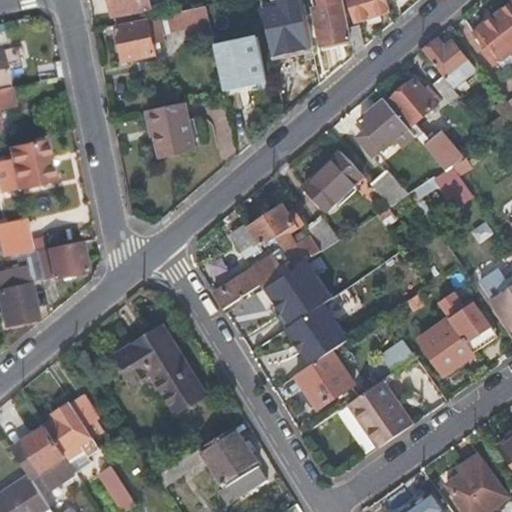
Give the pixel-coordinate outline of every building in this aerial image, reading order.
[(111,0),(116,24),(149,17),(152,17),(150,7),(152,7),(173,2),(172,0),(111,0)] [(348,0),(356,23),(391,11),(387,0),(348,0)] [(352,39),(350,30),(344,2),(314,8),(322,45),(352,39)] [(511,28),(511,3),(479,29),(474,33),(486,48),(511,28)] [(277,52),(312,45),(304,5),(269,12),(277,52)] [(152,17),(149,17),(150,20),(118,26),(124,59),(156,53),(151,25),(166,22),(165,14),(152,17)] [(352,39),(355,56),(365,47),(362,27),(350,30),(352,39)] [(511,28),(486,48),(482,51),(494,66),(511,51),(511,28)] [(216,45),(225,89),(264,80),(256,37),(216,45)] [(439,39),(424,50),(444,76),(453,87),(476,70),(454,41),(445,48),(439,39)] [(0,49),(0,88),(9,86),(1,49),(0,49)] [(444,76),(435,84),(451,104),(461,96),(453,87),(444,76)] [(391,101),(412,127),(410,128),(411,129),(419,137),(447,170),(453,167),(465,158),(443,131),(432,140),(417,123),(443,100),(430,85),(425,89),(416,80),(391,101)] [(281,83),(288,113),(298,105),(293,81),(281,83)] [(0,88),(0,106),(13,104),(9,86),(0,88)] [(410,128),(386,99),(361,120),(370,131),(361,139),(376,158),(397,140),(411,129),(410,128)] [(495,139),(511,127),(511,106),(508,102),(506,99),(496,107),(503,116),(486,128),(495,139)] [(186,101),(147,109),(151,129),(154,128),(159,158),(196,149),(186,101)] [(411,129),(397,140),(404,149),(419,137),(411,129)] [(46,141),(9,148),(13,166),(0,169),(0,178),(3,191),(54,179),(46,141)] [(365,175),(343,151),(305,186),(328,210),(365,175)] [(474,196),(453,167),(447,170),(437,177),(459,207),(474,196)] [(411,195),(389,171),(373,184),(394,206),(410,195),(411,195)] [(439,185),(435,178),(420,188),(425,195),(439,185)] [(439,221),(418,190),(412,194),(434,224),(439,221)] [(251,227),(264,245),(276,237),(277,239),(284,250),(296,268),(323,251),(313,236),(293,249),(284,236),(289,233),(287,230),(297,224),(284,205),(251,227)] [(398,220),(390,208),(378,216),(379,216),(382,221),(387,227),(398,220)] [(382,221),(379,216),(370,222),(382,240),(386,237),(391,233),(387,227),(382,221)] [(0,223),(0,249),(2,258),(16,255),(33,251),(25,218),(0,223)] [(325,219),(309,229),(323,251),(323,252),(340,241),(325,219)] [(232,234),(249,258),(263,248),(247,225),(232,234)] [(412,263),(391,233),(386,237),(382,240),(381,240),(402,269),(412,263)] [(37,250),(43,279),(86,270),(81,241),(37,250)] [(31,282),(43,279),(37,250),(33,251),(16,255),(18,270),(0,273),(0,289),(7,324),(38,317),(31,282)] [(284,250),(276,255),(288,274),(289,274),(297,269),(296,268),(284,250)] [(276,255),(216,294),(228,313),(239,306),(237,302),(262,285),(265,289),(274,283),(279,280),(288,274),(276,255)] [(282,357),(310,339),(288,305),(303,296),(289,274),(288,274),(279,280),(274,283),(278,291),(251,309),(282,357)] [(511,287),(494,301),(511,326),(511,287)] [(420,341),(444,375),(476,353),(470,343),(493,328),(477,303),(468,309),(457,291),(440,302),(452,319),(420,341)] [(422,292),(408,301),(414,311),(428,301),(422,292)] [(208,396),(164,326),(117,355),(136,384),(153,373),(179,415),(208,396)] [(500,337),(493,328),(470,343),(476,353),(500,337)] [(417,358),(405,340),(383,354),(396,372),(417,358)] [(356,386),(333,351),(297,375),(320,410),(356,386)] [(415,424),(384,381),(350,405),(380,448),(415,424)] [(100,418),(85,395),(55,414),(59,419),(48,427),(67,457),(71,463),(87,453),(89,456),(101,448),(94,438),(105,430),(98,419),(100,418)] [(48,427),(13,449),(31,476),(33,480),(43,473),(53,488),(77,473),(66,457),(67,457),(48,427)] [(237,427),(158,476),(166,486),(209,459),(228,486),(220,491),(228,505),(269,478),(237,427)] [(511,438),(500,446),(511,462),(511,438)] [(87,453),(71,463),(78,474),(94,463),(89,456),(87,453)] [(480,453),(458,468),(463,474),(484,459),(480,453)] [(489,511),(511,497),(484,459),(463,474),(448,485),(467,511),(489,511)] [(125,511),(137,505),(113,467),(101,475),(124,511),(125,511)] [(31,476),(0,496),(0,511),(47,511),(52,509),(34,481),(33,480),(31,476)] [(406,511),(445,511),(448,510),(437,494),(431,499),(425,492),(413,500),(416,504),(406,511)]
